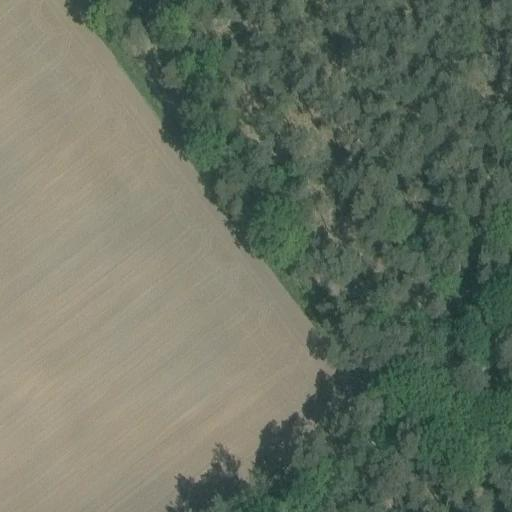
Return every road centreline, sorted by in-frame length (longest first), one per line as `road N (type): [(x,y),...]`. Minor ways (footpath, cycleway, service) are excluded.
road 1 (track): [(420,414),(115,0)]
road 2 (track): [(277,511),(511,331)]
